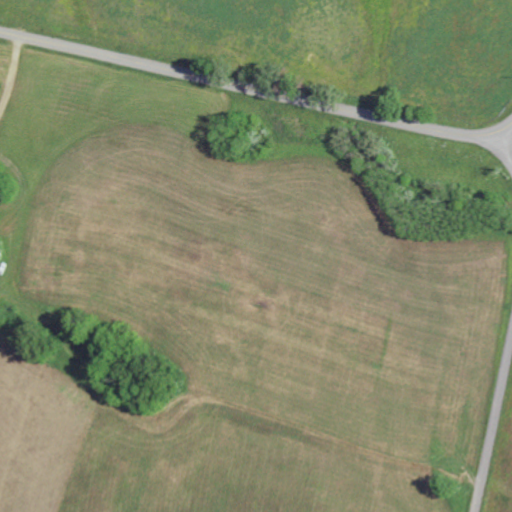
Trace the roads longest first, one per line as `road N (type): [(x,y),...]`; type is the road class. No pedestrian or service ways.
road 1 (secondary): [(511,125),(465,136),(0,31)]
road 2 (residential): [(511,347),(511,164),(492,134)]
